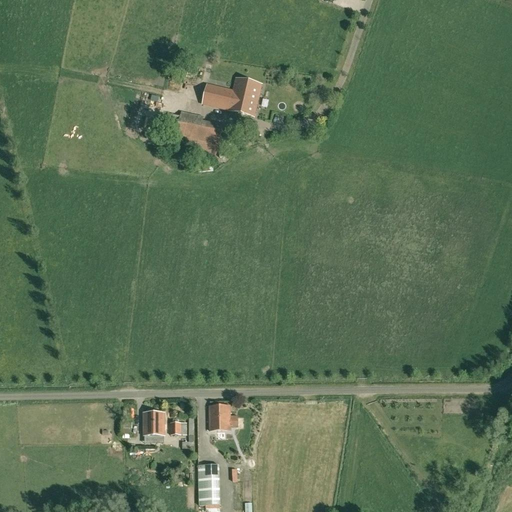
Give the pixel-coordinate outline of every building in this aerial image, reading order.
[(254,117),(261,85),(236,80),(233,92),(207,86),(203,106),(230,112),(254,117)] [(279,109),(285,111),(291,91),(284,89),(279,109)] [(289,112),(300,114),(304,97),(293,94),(289,112)] [(175,137),(173,145),(176,146),(195,150),(195,154),(220,160),(220,157),(220,156),(227,127),(200,121),(201,117),(181,113),(180,118),(175,137)] [(159,120),(156,131),(166,134),(168,123),(169,123),(159,120)] [(238,417),(230,418),(230,407),(210,408),(210,432),(230,431),(230,428),(238,428),(238,417)] [(144,415),(144,436),(164,436),(164,415),(144,415)] [(189,436),(189,443),(182,443),(182,450),(193,450),(193,436),(194,436),(193,419),(189,419),(189,436)] [(132,424),(122,423),(122,435),(130,435),(130,429),(132,429),(132,424)] [(187,424),(170,425),(170,436),(187,436),(187,424)] [(99,440),(108,439),(107,429),(98,429),(99,440)] [(198,476),(219,476),(219,466),(198,466),(198,476)]
